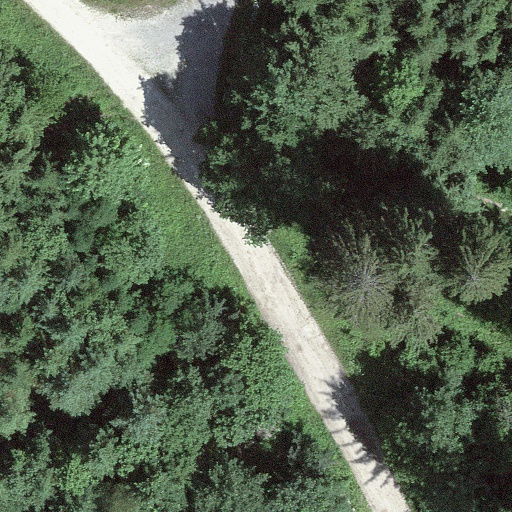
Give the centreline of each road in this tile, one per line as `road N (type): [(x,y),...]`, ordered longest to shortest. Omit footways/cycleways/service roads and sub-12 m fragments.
road 1 (track): [(396,511),(364,439),(235,221),(144,100),(49,0)]
road 2 (track): [(144,100),(225,0)]
